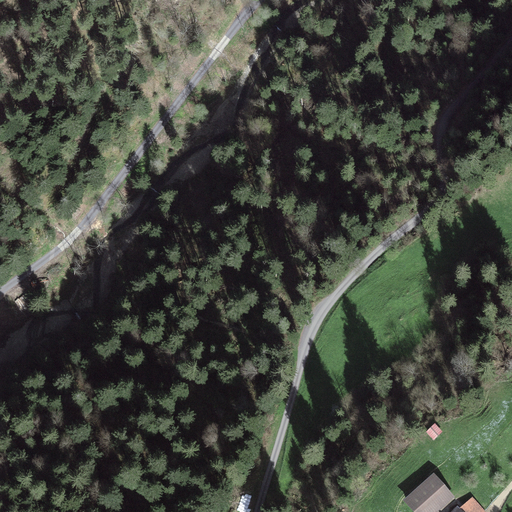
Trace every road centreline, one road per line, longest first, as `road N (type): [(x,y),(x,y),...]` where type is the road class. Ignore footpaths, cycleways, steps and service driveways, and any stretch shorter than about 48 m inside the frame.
road 1 (unclassified): [(258,511),(315,327),(351,278),(438,199),(443,123),(511,40)]
road 2 (unclassified): [(259,0),(80,229),(0,290)]
